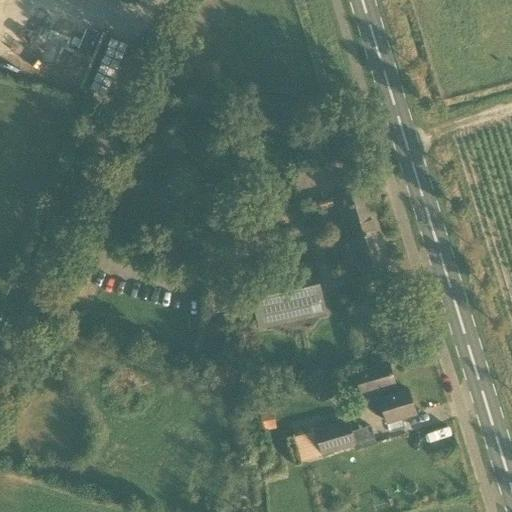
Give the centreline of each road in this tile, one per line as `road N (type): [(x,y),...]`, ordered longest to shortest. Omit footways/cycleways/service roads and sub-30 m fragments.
road 1 (primary): [(511,490),(360,0)]
road 2 (unclassified): [(0,394),(66,267),(179,0)]
